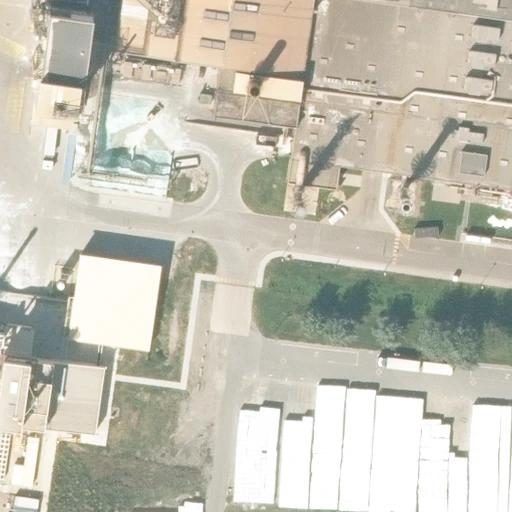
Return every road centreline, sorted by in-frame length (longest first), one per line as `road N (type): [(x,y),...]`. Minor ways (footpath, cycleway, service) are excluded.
road 1 (unknown): [(224,352),(511,381)]
road 2 (unknown): [(224,352),(187,353),(105,398),(0,389)]
road 3 (unknown): [(230,227),(224,352)]
